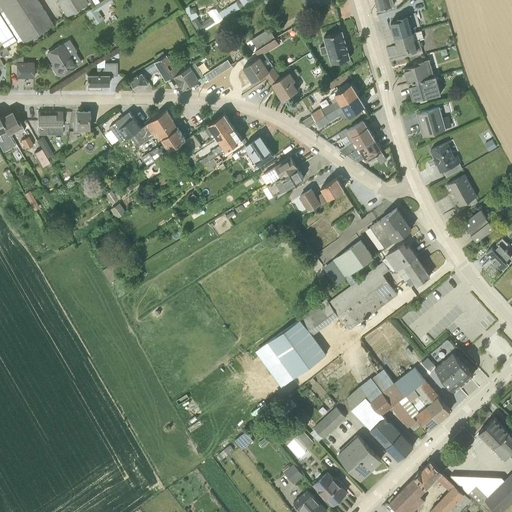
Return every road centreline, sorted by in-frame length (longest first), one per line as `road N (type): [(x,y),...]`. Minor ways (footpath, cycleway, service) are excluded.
road 1 (residential): [(0,96),(239,98),(283,116),(381,183),(416,181)]
road 2 (residential): [(511,362),(350,511)]
road 3 (residential): [(416,181),(360,0)]
road 4 (residential): [(511,315),(447,235),(416,181)]
